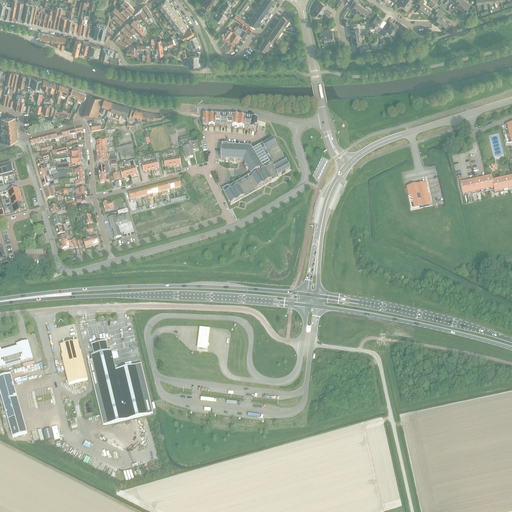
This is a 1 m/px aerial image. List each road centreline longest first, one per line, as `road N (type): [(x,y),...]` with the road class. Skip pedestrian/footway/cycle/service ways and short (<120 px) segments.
road 1 (unclassified): [(0,314),(239,308),(259,314),(275,337),(301,343)]
road 2 (primary): [(307,294),(148,286),(44,296)]
road 3 (primary): [(44,296),(307,305)]
road 4 (unclassified): [(412,511),(378,358),(311,343)]
road 5 (residential): [(297,124),(223,110),(153,109),(88,90)]
road 6 (primary): [(511,340),(316,295)]
road 7 (primary): [(316,306),(511,349)]
road 8 (residential): [(112,261),(73,273),(57,263),(23,139)]
road 9 (secondary): [(347,165),(381,142),(511,99)]
road 10 (residential): [(185,0),(220,55),(234,59),(282,0)]
road 11 (residential): [(236,225),(112,261)]
road 12 (residential): [(110,251),(227,216)]
